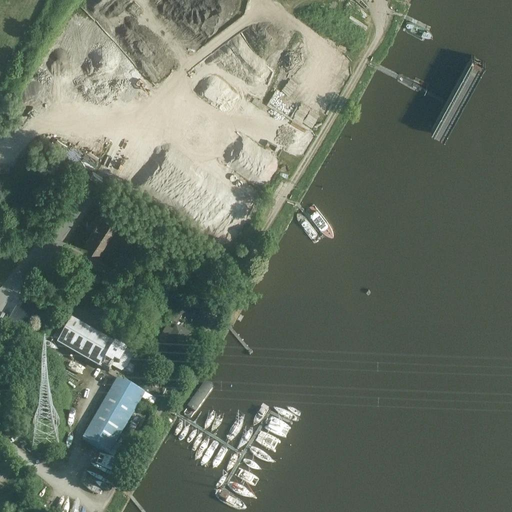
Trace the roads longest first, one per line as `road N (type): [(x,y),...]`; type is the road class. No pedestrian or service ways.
road 1 (track): [(147,109),(303,163)]
road 2 (unknown): [(127,275),(199,147)]
